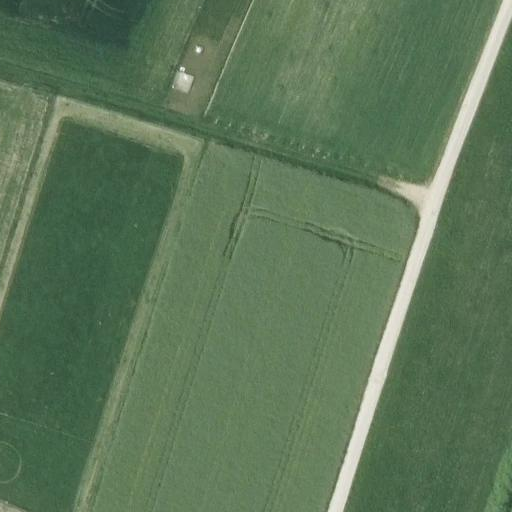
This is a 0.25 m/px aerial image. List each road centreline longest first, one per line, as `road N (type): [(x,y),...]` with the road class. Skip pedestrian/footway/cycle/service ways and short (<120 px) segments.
road 1 (track): [(335,511),(435,198),(511,1)]
road 2 (track): [(0,78),(435,198)]
road 3 (track): [(267,0),(208,138)]
